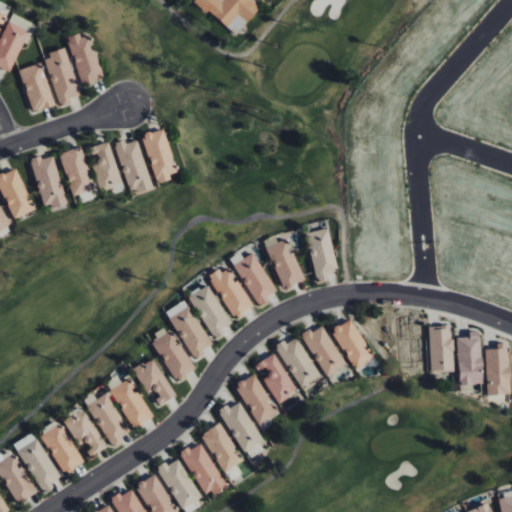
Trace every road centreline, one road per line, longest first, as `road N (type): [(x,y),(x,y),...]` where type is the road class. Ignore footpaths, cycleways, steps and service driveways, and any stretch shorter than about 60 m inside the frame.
road 1 (residential): [(47,511),(174,429),(246,339),(292,310),(377,295),(444,302),(511,324)]
road 2 (residential): [(424,298),(417,121),(422,105),(511,3)]
road 3 (residential): [(128,105),(0,150)]
